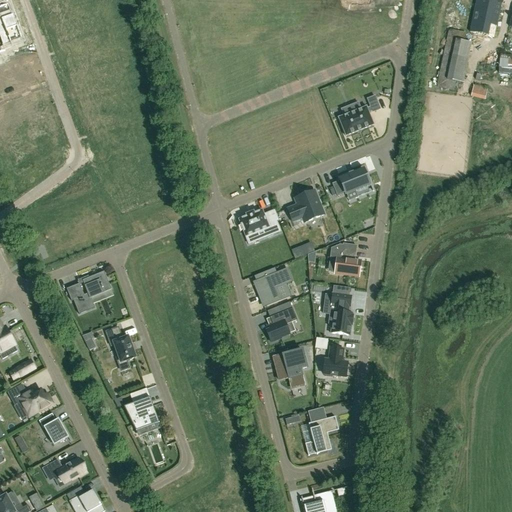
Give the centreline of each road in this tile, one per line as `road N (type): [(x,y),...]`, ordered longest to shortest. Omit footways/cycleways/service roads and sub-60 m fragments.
road 1 (residential): [(221,210),(292,475),(348,460),(363,361)]
road 2 (residential): [(113,253),(190,466),(121,507)]
road 3 (residential): [(121,507),(17,292)]
road 4 (residential): [(221,210),(167,0)]
road 5 (residential): [(391,150),(363,361)]
road 6 (residential): [(391,150),(369,150),(221,210)]
road 7 (residential): [(410,0),(391,150)]
